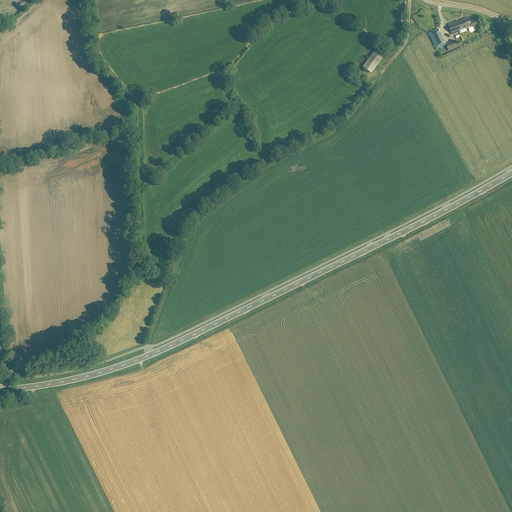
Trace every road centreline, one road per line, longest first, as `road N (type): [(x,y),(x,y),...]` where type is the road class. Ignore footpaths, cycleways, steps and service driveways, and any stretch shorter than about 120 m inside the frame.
road 1 (tertiary): [(0,391),(147,356),(511,173)]
road 2 (track): [(408,0),(406,40),(364,97),(213,203),(147,347)]
